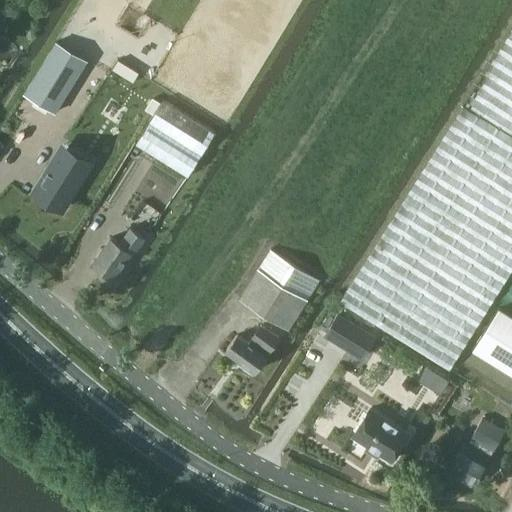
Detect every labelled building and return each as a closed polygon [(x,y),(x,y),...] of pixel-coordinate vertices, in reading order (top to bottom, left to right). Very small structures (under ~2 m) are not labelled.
[(450,369),(511,267),(511,23),(339,300),(450,369)] [(56,40),(24,92),(56,112),(88,60),(56,40)] [(164,100),(137,143),(189,175),(216,132),(164,100)] [(59,153),(35,192),(61,209),(86,169),(59,153)] [(135,253),(146,238),(130,225),(120,242),(111,236),(92,263),(114,279),(132,252),(135,253)] [(271,247),(239,298),(289,329),(321,278),(271,247)] [(511,314),(499,307),(473,348),(511,372),(511,314)] [(338,312),(324,335),(363,358),(377,335),(338,312)] [(239,333),(227,349),(256,370),(281,336),(262,322),(254,333),(249,340),(239,333)] [(393,459),(409,432),(370,408),(354,435),(393,459)] [(476,484),(504,427),(483,415),(469,444),(462,441),(449,470),(476,484)]
